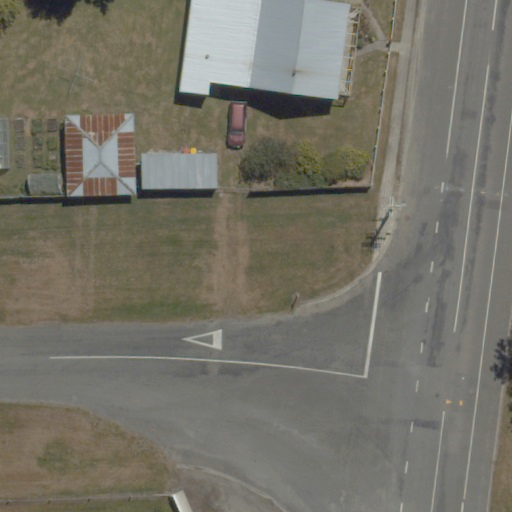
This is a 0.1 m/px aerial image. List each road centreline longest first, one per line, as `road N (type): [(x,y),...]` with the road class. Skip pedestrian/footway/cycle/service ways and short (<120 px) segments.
road 1 (residential): [(0,358),(196,358),(447,387)]
road 2 (tertiary): [(447,387),(496,0)]
road 3 (tertiary): [(430,511),(447,387)]
